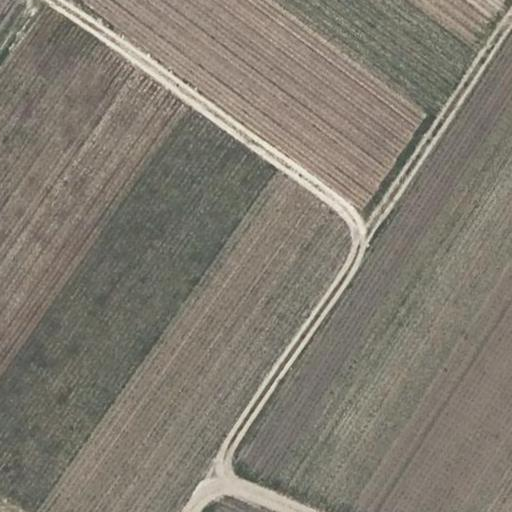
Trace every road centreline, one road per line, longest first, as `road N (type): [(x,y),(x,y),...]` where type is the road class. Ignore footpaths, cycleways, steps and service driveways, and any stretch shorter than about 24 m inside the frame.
road 1 (track): [(179,511),(511,14)]
road 2 (track): [(65,0),(372,222)]
